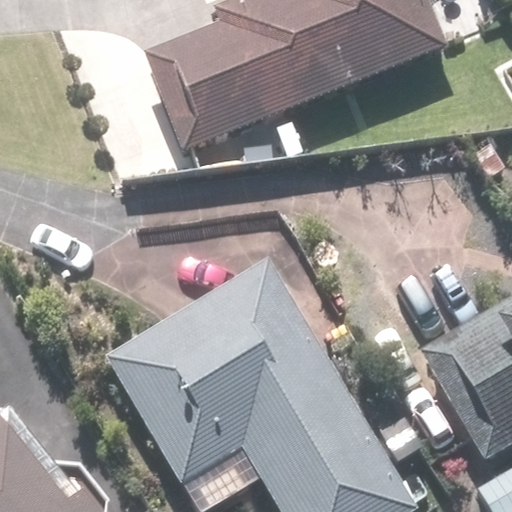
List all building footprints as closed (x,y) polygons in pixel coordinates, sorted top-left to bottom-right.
[(421,0),(255,0),(210,19),(216,34),(139,65),(179,165),(445,58),(421,0)] [(511,54),(465,57),(469,124),(511,121),(511,54)] [(411,511),(265,266),(163,327),(163,328),(102,364),(190,511),(216,511),(257,488),(271,511),(411,511)] [(511,303),(416,359),(480,470),(511,452),(511,303)] [(0,511),(77,511),(75,509),(71,511),(53,511),(0,447),(0,511)]
